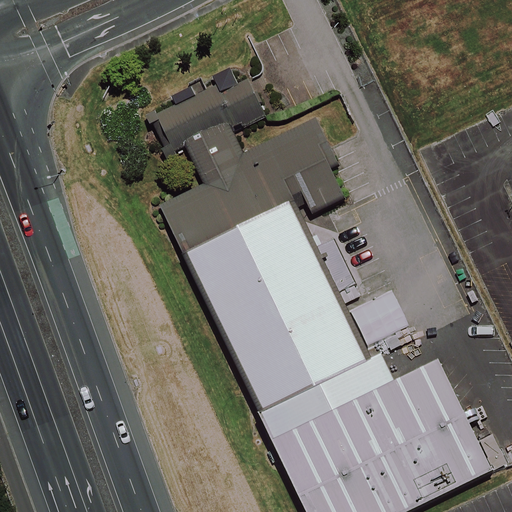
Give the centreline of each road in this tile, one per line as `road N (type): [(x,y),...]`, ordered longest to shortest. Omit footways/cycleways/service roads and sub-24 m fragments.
road 1 (trunk): [(0,129),(141,511)]
road 2 (trunk): [(76,511),(0,305)]
